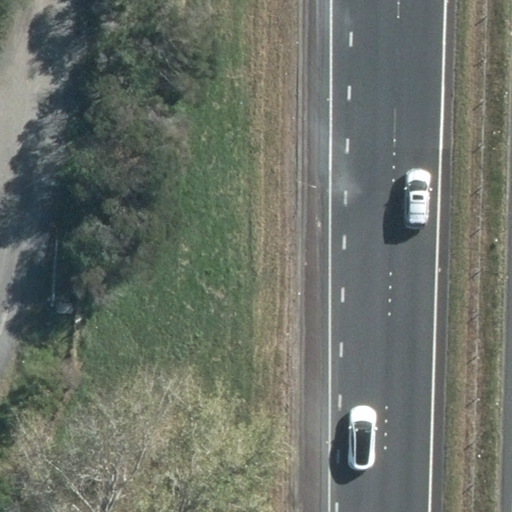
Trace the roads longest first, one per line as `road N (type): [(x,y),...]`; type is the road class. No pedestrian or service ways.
road 1 (motorway): [(385,511),(393,0)]
road 2 (track): [(72,206),(0,311)]
